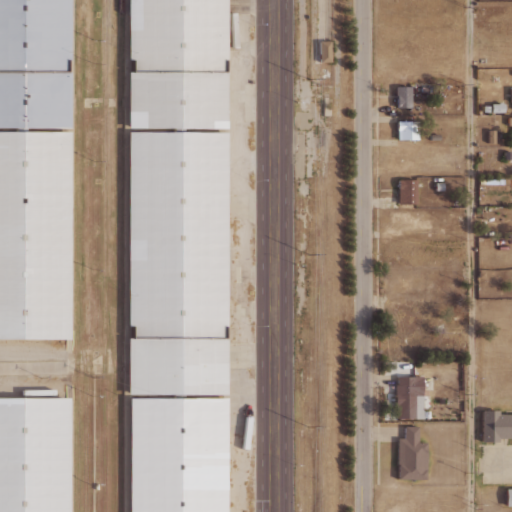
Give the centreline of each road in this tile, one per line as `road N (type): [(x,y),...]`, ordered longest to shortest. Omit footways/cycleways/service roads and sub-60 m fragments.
road 1 (residential): [(363,0),(365,511)]
road 2 (secondary): [(278,0),(279,511)]
